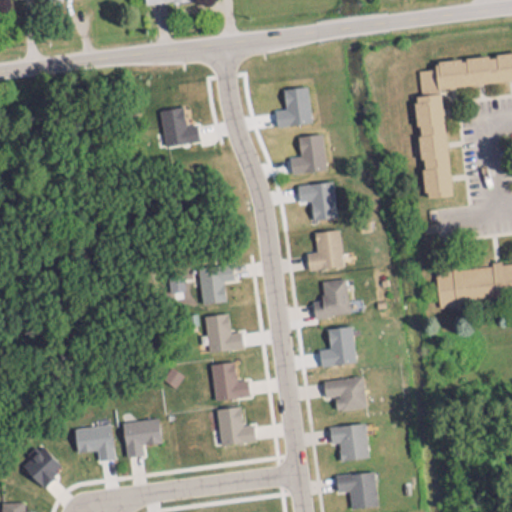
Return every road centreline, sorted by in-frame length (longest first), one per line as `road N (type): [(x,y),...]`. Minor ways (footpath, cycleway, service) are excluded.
road 1 (residential): [(511,12),(0,73)]
road 2 (residential): [(220,46),(267,222),(301,511)]
road 3 (residential): [(296,474),(192,485),(115,511)]
